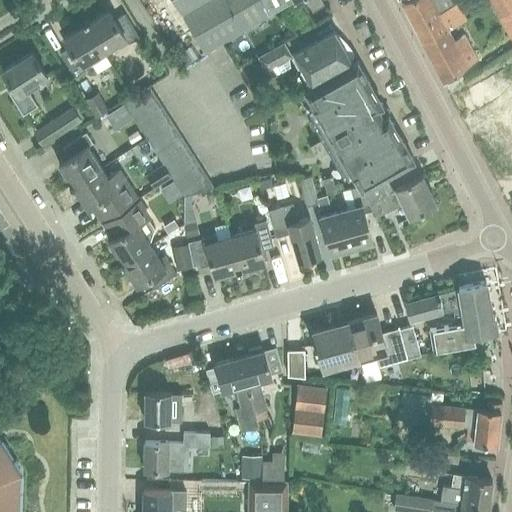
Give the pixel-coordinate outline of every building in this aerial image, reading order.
[(270,13),(294,0),(174,0),(184,15),(205,53),(244,30),(243,29),(270,14),(270,13)] [(424,43),(449,30),(467,19),(458,2),(439,12),(433,0),(409,0),(403,4),(424,43)] [(511,0),(491,0),(511,35),(511,0)] [(87,22),(104,51),(126,38),(129,43),(140,36),(125,12),(115,19),(109,8),(87,22)] [(111,62),(104,51),(87,22),(64,36),(71,46),(61,52),(71,69),(75,76),(94,64),(97,71),(111,62)] [(335,30),(317,40),(294,53),(311,84),(352,61),(351,59),(353,57),(354,54),(354,52),(353,50),(347,53),(335,30)] [(454,41),(449,30),(424,43),(444,82),(480,63),(465,35),(454,41)] [(245,31),(222,44),(228,54),(251,41),(245,31)] [(238,66),(265,51),(258,38),(231,54),(238,66)] [(192,60),(181,42),(173,47),(183,65),(192,60)] [(261,61),(266,69),(290,55),(284,43),(259,57),(261,61)] [(27,88),(31,86),(48,75),(32,51),(3,69),(11,82),(6,86),(24,114),(38,104),(27,88)] [(511,61),(452,91),(469,123),(472,121),(481,139),(478,140),(501,185),(511,178),(511,57),(510,59),(511,61)] [(310,145),(313,150),(317,157),(328,150),(344,178),(353,173),(359,185),(362,189),(387,174),(414,159),(389,114),(384,117),(378,108),(383,105),(378,95),(358,60),(353,63),(352,61),(311,84),(312,87),(306,90),(315,106),(306,110),(322,139),(310,145)] [(268,73),(266,69),(261,61),(243,71),(250,83),(268,73)] [(131,111),(156,94),(150,85),(124,101),(131,111)] [(98,91),(87,97),(95,112),(106,106),(98,91)] [(162,104),(156,94),(131,111),(137,120),(162,104)] [(143,130),(168,114),(162,104),(137,120),(143,130)] [(57,117),(52,120),(35,131),(43,144),(65,129),(81,119),(73,107),(57,117)] [(149,140),(174,123),(168,114),(143,130),(149,140)] [(155,149),(180,133),(174,123),(149,140),(155,149)] [(59,163),(73,185),(102,166),(88,145),(93,141),(86,131),(63,146),(69,156),(59,163)] [(161,159),(187,142),(180,133),(155,149),(161,159)] [(187,142),(161,159),(167,168),(193,152),(187,142)] [(193,152),(167,168),(174,178),(199,162),(193,152)] [(199,162),(174,178),(180,188),(205,171),(199,162)] [(170,175),(163,164),(148,174),(155,185),(170,175)] [(109,176),(102,166),(73,185),(88,206),(98,200),(107,214),(135,196),(119,170),(109,176)] [(205,171),(180,188),(185,196),(215,187),(205,171)] [(387,174),(362,189),(369,201),(396,188),(396,187),(387,174)] [(369,201),(373,209),(377,215),(403,202),(410,216),(437,203),(423,174),(396,187),(396,188),(369,201)] [(307,205),(317,203),(319,202),(317,197),(311,175),(300,178),(307,205)] [(337,191),(333,175),(323,178),(327,194),(337,191)] [(271,177),(261,179),(263,187),(273,184),(271,177)] [(274,185),(277,198),(290,194),(286,181),(274,185)] [(369,201),(362,189),(359,185),(351,187),(356,206),(320,216),(331,251),(373,239),(365,211),(373,209),(369,201)] [(317,197),(319,202),(321,208),(331,205),(328,194),(317,197)] [(109,240),(123,262),(151,243),(156,227),(139,201),(110,219),(119,234),(109,240)] [(258,204),(260,212),(269,210),(266,202),(258,204)] [(269,209),(271,217),(276,236),(291,232),(299,260),(321,254),(311,217),(299,220),(293,202),(269,209)] [(174,217),(163,224),(169,234),(180,227),(174,217)] [(231,235),(241,268),(266,261),(262,249),(274,246),(267,219),(255,223),(256,228),(231,235)] [(185,223),(188,236),(199,233),(196,220),(185,223)] [(241,268),(231,235),(218,239),(217,233),(193,239),(199,259),(201,267),(212,263),(215,275),(241,268)] [(173,245),(177,269),(193,266),(188,242),(173,245)] [(160,257),(151,243),(123,262),(137,284),(147,277),(154,287),(177,272),(165,254),(160,257)] [(194,291),(204,287),(197,270),(187,274),(194,291)] [(433,352),(479,344),(477,334),(497,331),(495,314),(492,315),(487,280),(459,285),(459,288),(439,293),(439,292),(405,302),(410,319),(462,305),(464,321),(429,327),(431,343),(422,344),(423,353),(433,351),(433,352)] [(349,321),(358,353),(359,358),(366,380),(381,376),(378,366),(407,358),(401,334),(384,338),(377,313),(349,321)] [(317,347),(318,350),(322,363),(358,353),(349,321),(313,331),(316,342),(314,343),(315,347),(317,347)] [(420,354),(418,344),(413,325),(399,328),(401,334),(407,358),(420,354)] [(239,355),(254,410),(267,406),(259,379),(272,376),(271,373),(283,369),(276,346),(265,349),(264,348),(239,355)] [(305,349),(288,349),(288,375),(305,375),(305,349)] [(259,426),(254,410),(239,355),(216,362),(223,389),(236,386),(242,406),(234,408),(241,431),(259,426)] [(298,384),(296,407),(293,429),(321,432),(326,387),(298,384)] [(182,420),(182,406),(182,393),(182,392),(171,392),(171,391),(146,391),(145,420),(165,420),(182,420)] [(428,393),(402,391),(400,419),(426,421),(428,393)] [(373,424),(377,403),(359,400),(355,421),(373,424)] [(431,402),(429,421),(468,426),(467,438),(475,439),(474,442),(497,444),(502,401),(487,400),(486,408),(431,402)] [(197,418),(196,431),(209,432),(220,432),(221,419),(197,418)] [(511,424),(503,423),(498,462),(511,463),(511,424)] [(145,440),(144,468),(164,468),(169,469),(189,469),(190,455),(190,444),(209,444),(209,432),(196,431),(184,431),(183,440),(165,440),(145,440)] [(223,435),(213,435),(213,443),(223,443),(223,435)] [(0,511),(18,511),(20,472),(0,438),(0,511)] [(321,443),(302,440),(301,450),(319,453),(321,443)] [(447,454),(415,450),(413,467),(445,472),(447,454)] [(284,477),(283,451),(272,452),(272,459),(262,459),(262,477),(284,477)] [(307,461),(296,459),(295,466),(305,468),(307,461)] [(260,477),(260,461),(247,461),(247,477),(260,477)] [(441,499),(488,507),(492,479),(454,472),(452,485),(443,484),(441,499)] [(249,504),(248,511),(288,511),(289,480),(248,479),(249,504)] [(164,488),(144,488),(143,511),(186,511),(186,489),(171,489),(172,488),(164,488)] [(487,511),(488,507),(441,499),(435,499),(396,493),(386,491),(384,506),(394,508),(417,511),(432,511),(433,510),(443,511),(487,511)]
